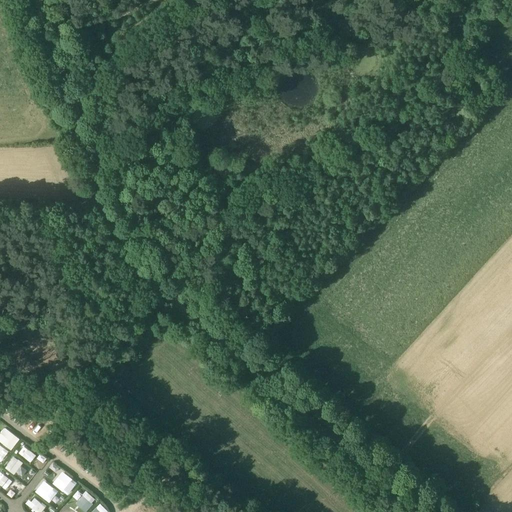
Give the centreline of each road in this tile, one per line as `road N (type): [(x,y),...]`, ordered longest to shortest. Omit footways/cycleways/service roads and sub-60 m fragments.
road 1 (track): [(103,209),(143,275),(410,511)]
road 2 (track): [(87,158),(39,0)]
